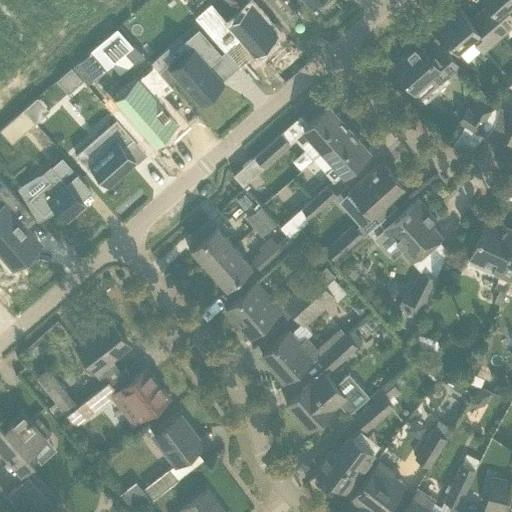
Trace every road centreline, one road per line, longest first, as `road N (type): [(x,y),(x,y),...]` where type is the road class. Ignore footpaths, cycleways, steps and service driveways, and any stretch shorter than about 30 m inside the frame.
road 1 (residential): [(305,511),(275,479),(242,400),(119,239)]
road 2 (unclassified): [(119,239),(335,50)]
road 3 (residential): [(511,184),(465,175),(431,155),(335,50)]
road 4 (unclassified): [(11,332),(119,239)]
